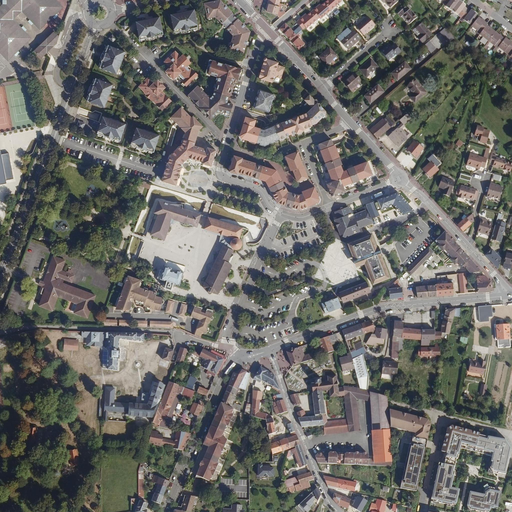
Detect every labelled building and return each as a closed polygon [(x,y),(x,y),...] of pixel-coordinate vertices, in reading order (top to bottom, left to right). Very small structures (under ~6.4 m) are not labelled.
[(0,0),(0,51),(8,60),(14,54),(16,56),(21,52),(19,50),(31,37),(25,31),(27,30),(23,26),(22,28),(14,19),(22,11),(30,19),(28,21),(32,25),(33,23),(40,30),(53,17),(54,19),(59,15),(57,13),(63,7),(56,0),(0,0)] [(205,3),(205,5),(208,18),(215,17),(221,24),(222,23),(227,28),(226,29),(232,36),(228,48),(243,53),(249,32),(237,19),(232,14),(232,13),(220,0),(205,3)] [(327,0),(324,3),(331,12),(336,8),(335,7),(341,2),(340,0),(339,0),(327,0)] [(448,4),(454,8),(460,0),(447,0),(449,1),(448,4)] [(461,0),(460,0),(454,8),(459,13),(461,11),(464,13),(468,8),(465,6),(466,4),(461,0)] [(279,7),(279,3),(270,1),(269,4),(268,4),(267,8),(266,11),(277,14),(279,7)] [(317,7),(312,10),(319,18),(320,19),(326,14),(327,15),(331,12),(324,3),(321,6),(318,8),(317,7)] [(408,11),(405,7),(398,13),(401,17),(403,15),(410,23),(416,17),(409,9),(408,11)] [(468,8),(464,13),(467,15),(465,17),(471,22),(478,13),(472,8),(471,10),(468,8)] [(177,13),(171,15),(174,33),(181,31),(181,32),(192,30),(192,29),(198,28),(194,10),(188,11),(188,10),(185,11),(179,12),(176,13),(177,13)] [(312,10),(310,12),(316,20),(319,18),(312,10)] [(302,16),(298,20),(305,28),(306,29),(312,24),(313,25),(317,21),(310,12),(306,15),(303,18),(302,16)] [(142,20),(136,22),(140,40),(146,39),(157,36),(163,35),(160,17),(153,18),(153,17),(150,18),(144,19),(142,20)] [(375,25),(367,17),(356,27),(363,35),(375,25)] [(488,24),(480,18),(473,26),(476,29),(478,30),(477,32),(498,48),(499,47),(511,56),(511,42),(506,38),(505,39),(487,25),(488,24)] [(305,28),(298,20),(295,22),(302,30),(305,28)] [(431,35),(421,23),(412,31),(417,36),(417,37),(422,43),(431,35)] [(304,45),(284,24),(279,29),(289,41),(290,40),(292,43),(298,50),(304,45)] [(454,38),(445,28),(440,32),(449,43),(454,38)] [(353,29),(350,31),(340,41),(347,49),(353,43),(354,44),(358,40),(360,38),(353,29)] [(59,36),(54,32),(48,38),(51,41),(50,43),(52,45),(55,45),(56,44),(59,36)] [(50,43),(51,41),(48,38),(41,45),(44,48),(46,47),(47,48),(47,52),(49,51),(53,46),(55,45),(52,45),(50,43)] [(436,49),(429,41),(424,45),(431,53),(436,49)] [(401,51),(394,44),(390,47),(388,45),(380,52),(387,59),(394,53),(396,55),(401,51)] [(44,48),(41,45),(34,51),(41,58),(47,52),(47,48),(46,47),(44,48)] [(125,52),(108,45),(106,51),(105,51),(104,53),(105,56),(109,57),(108,60),(104,58),(102,59),(101,61),(102,62),(100,68),(117,74),(125,52)] [(336,56),(329,48),(319,57),(326,65),(336,56)] [(180,58),(175,52),(165,62),(171,67),(166,72),(173,79),(177,76),(182,81),(181,82),(186,87),(198,75),(193,70),(188,65),(191,62),(183,55),(180,58)] [(278,63),(265,58),(259,78),(273,83),(274,77),(281,78),(285,67),(278,65),(278,63)] [(378,67),(371,59),(359,70),(366,78),(378,67)] [(214,92),(229,96),(234,79),(237,80),(240,69),(222,63),(222,64),(209,60),(205,73),(218,77),(214,92)] [(411,70),(404,62),(393,71),(390,74),(397,81),(411,70)] [(363,84),(354,74),(344,83),(350,90),(354,87),(357,83),(360,86),(363,84)] [(113,85),(96,78),(93,84),(92,84),(91,87),(93,89),(97,90),(96,93),(92,91),(89,92),(88,94),(89,95),(87,101),(104,107),(113,85)] [(153,85),(147,80),(140,87),(145,92),(144,93),(151,100),(152,99),(162,110),(171,101),(161,91),(165,88),(157,80),(154,84),(153,85)] [(425,92),(415,80),(407,87),(412,92),(413,91),(414,93),(413,94),(410,97),(414,101),(425,92)] [(384,92),(377,85),(372,89),(364,96),(370,104),(384,92)] [(199,108),(205,114),(211,108),(213,100),(211,97),(210,98),(197,86),(188,95),(200,108),(199,108)] [(274,94),(260,89),(254,107),(268,112),(274,94)] [(226,115),(229,107),(226,106),(227,102),(229,96),(214,92),(213,95),(211,97),(213,100),(211,108),(205,114),(210,119),(217,113),(226,115)] [(256,120),(245,117),(239,136),(241,138),(256,143),(257,142),(265,145),(279,139),(280,140),(287,137),(286,136),(299,132),(299,133),(306,130),(305,129),(315,125),(315,124),(319,123),(327,114),(327,111),(319,103),(317,100),(316,100),(311,96),(306,100),(313,108),(308,113),(284,122),(284,124),(282,125),(281,124),(264,130),(263,132),(260,131),(260,129),(254,127),(256,120)] [(191,117),(181,107),(171,116),(186,131),(182,143),(172,153),(169,157),(168,163),(167,163),(165,170),(179,174),(181,167),(180,167),(181,164),(187,159),(188,157),(203,162),(202,163),(211,166),(216,150),(207,147),(207,149),(194,145),(199,129),(202,126),(193,116),(191,117)] [(411,119),(406,114),(398,121),(402,124),(403,126),(411,119)] [(125,123),(102,115),(96,133),(102,134),(102,136),(104,136),(106,135),(108,131),(111,132),(110,136),(110,138),(112,139),(113,138),(119,140),(125,123)] [(394,124),(388,116),(370,131),(377,139),(394,124)] [(158,134),(135,126),(130,144),(136,146),(136,147),(138,148),(140,146),(142,142),(145,143),(143,147),(144,150),(146,150),(147,149),(152,151),(158,134)] [(484,128),(477,126),(474,135),(481,137),(480,142),(486,143),(489,134),(488,134),(489,131),(483,130),(484,128)] [(401,129),(399,127),(388,136),(398,147),(410,136),(407,132),(405,134),(402,137),(398,132),(401,129)] [(333,145),(331,139),(318,144),(321,150),(320,150),(332,182),(326,184),(331,195),(334,196),(345,192),(342,186),(352,182),(352,183),(359,180),(372,174),(367,161),(347,169),(347,170),(343,172),(340,165),(341,165),(339,158),(339,157),(334,145),(333,145)] [(422,149),(414,142),(407,150),(416,157),(422,149)] [(403,151),(398,157),(407,165),(412,159),(403,151)] [(489,152),(486,151),(484,158),(470,154),(466,165),(473,167),(473,166),(480,168),(480,167),(484,168),(489,152)] [(308,178),(297,152),(284,157),(290,172),(293,170),(298,182),(308,178)] [(242,158),(234,155),(229,172),(237,174),(238,173),(265,181),(266,183),(277,203),(285,205),(284,206),(292,208),(292,207),(299,210),(319,202),(320,200),(315,188),(313,188),(302,192),(302,194),(299,195),(288,192),(277,170),(256,164),(256,163),(242,159),(242,158)] [(440,164),(432,155),(428,159),(430,162),(423,169),(430,177),(438,170),(436,167),(440,164)] [(496,156),(492,155),(489,163),(493,164),(493,165),(498,167),(504,169),(506,161),(495,158),(496,156)] [(178,178),(164,173),(162,181),(176,185),(178,178)] [(454,183),(442,178),(438,187),(445,190),(443,194),(449,197),(454,183)] [(503,188),(490,184),(487,194),(486,197),(490,198),(491,197),(499,199),(503,188)] [(473,189),(461,186),(457,186),(455,194),(458,195),(457,198),(463,199),(463,197),(472,200),(473,199),(476,200),(478,192),(475,191),(475,190),(473,189)] [(381,204),(379,200),(369,204),(367,210),(353,215),(350,214),(347,207),(334,212),(336,219),(334,220),(340,236),(341,235),(343,236),(344,238),(359,232),(358,229),(374,222),(369,209),(381,204)] [(168,205),(157,201),(153,214),(157,215),(155,222),(155,230),(152,230),(151,234),(152,235),(151,237),(162,240),(162,239),(165,239),(169,228),(167,224),(169,223),(170,224),(171,225),(172,224),(173,223),(173,222),(173,221),(173,220),(175,219),(178,222),(179,223),(183,225),(184,224),(193,227),(194,224),(197,225),(198,221),(196,220),(197,214),(182,209),(182,205),(168,205)] [(466,219),(465,218),(461,222),(458,219),(454,222),(463,231),(471,224),(474,222),(474,221),(472,214),(466,219)] [(501,216),(498,215),(490,239),(500,242),(504,228),(498,227),(501,216)] [(201,288),(207,292),(206,293),(207,294),(208,295),(209,294),(210,294),(210,293),(217,295),(228,269),(226,268),(228,264),(226,263),(229,257),(232,254),(231,252),(232,250),(230,249),(232,248),(233,249),(234,249),(235,249),(237,249),(239,248),(240,246),(241,244),(241,242),(240,241),(239,239),(242,228),(207,217),(204,229),(228,237),(220,243),(221,246),(219,251),(201,288)] [(486,220),(481,219),(477,232),(488,235),(489,232),(491,227),(492,223),(488,222),(485,221),(486,220)] [(448,234),(445,230),(444,231),(442,234),(436,239),(440,243),(437,245),(442,250),(444,248),(452,257),(450,259),(454,264),(456,262),(459,265),(462,265),(463,264),(464,263),(466,265),(467,265),(471,261),(469,258),(470,258),(467,255),(466,255),(460,248),(454,241),(448,235),(448,234)] [(372,279),(388,273),(382,256),(379,246),(377,247),(372,233),(348,243),(353,256),(365,262),(372,279)] [(433,252),(429,247),(412,264),(409,267),(405,271),(410,275),(433,252)] [(501,259),(496,254),(492,249),(485,255),(498,269),(501,259)] [(65,260),(53,256),(44,281),(42,285),(40,292),(43,293),(39,304),(52,309),(57,295),(77,303),(74,312),(87,316),(95,294),(62,282),(64,279),(72,282),(73,277),(71,276),(72,274),(61,270),(65,260)] [(478,270),(479,269),(472,260),(470,258),(469,258),(471,261),(467,265),(466,265),(464,263),(463,264),(470,272),(473,272),(477,268),(478,270)] [(171,269),(165,267),(161,280),(179,285),(183,273),(177,271),(176,273),(171,271),(171,269)] [(389,277),(388,273),(372,279),(373,283),(389,277)] [(468,293),(466,273),(459,273),(461,294),(468,293)] [(490,281),(484,274),(482,274),(482,276),(480,276),(476,277),(478,292),(491,291),(490,281)] [(140,279),(128,275),(117,308),(121,309),(121,310),(121,312),(122,313),(123,313),(129,314),(132,305),(130,304),(131,302),(130,301),(131,298),(129,297),(130,295),(136,297),(136,300),(145,303),(144,305),(160,310),(163,297),(156,296),(156,293),(151,291),(150,291),(138,287),(140,279)] [(403,286),(396,280),(391,285),(392,289),(389,289),(390,298),(404,296),(403,286)] [(370,290),(367,281),(339,292),(341,296),(343,301),(370,290)] [(441,283),(438,284),(438,285),(437,296),(454,294),(452,282),(447,283),(445,283),(444,281),(441,282),(441,283)] [(438,285),(438,284),(435,284),(436,285),(415,287),(417,298),(437,296),(438,285)] [(342,307),(338,297),(322,303),(325,313),(335,309),(342,307)] [(171,313),(174,302),(168,300),(165,312),(171,313)] [(184,317),(187,305),(182,304),(179,315),(184,317)] [(202,307),(194,305),(190,316),(200,319),(194,335),(200,337),(202,333),(203,333),(206,332),(208,327),(206,326),(208,321),(210,321),(213,315),(211,314),(213,310),(207,308),(205,313),(200,312),(202,307)] [(492,317),(491,306),(478,307),(480,323),(489,322),(488,317),(492,317)] [(443,318),(443,322),(451,324),(453,316),(460,317),(461,310),(462,310),(462,308),(457,309),(445,310),(443,318)] [(371,320),(360,324),(364,333),(370,331),(373,332),(375,330),(371,320)] [(402,338),(403,328),(403,323),(394,322),(392,339),(400,340),(400,338),(402,338)] [(451,324),(443,322),(442,323),(442,325),(442,327),(441,331),(441,332),(441,333),(449,334),(451,324)] [(350,353),(351,354),(364,346),(365,345),(367,342),(368,340),(366,339),(363,340),(361,342),(354,345),(353,340),(355,339),(355,340),(358,339),(357,336),(358,335),(359,336),(364,334),(364,333),(360,324),(342,331),(347,344),(350,353)] [(494,329),(495,340),(497,340),(498,348),(511,347),(509,325),(496,326),(496,329),(494,329)] [(368,340),(367,342),(370,344),(373,345),(374,343),(383,344),(384,339),(385,339),(386,330),(376,328),(375,335),(372,335),(368,340)] [(416,339),(421,340),(421,331),(403,328),(402,338),(400,338),(400,340),(399,350),(403,350),(404,339),(416,339)] [(87,337),(87,345),(89,346),(100,347),(104,351),(103,368),(117,370),(118,358),(119,358),(120,348),(118,348),(119,338),(136,339),(136,340),(143,341),(144,333),(138,333),(136,333),(128,332),(117,332),(99,332),(82,331),(82,337),(85,337),(85,336),(87,336),(87,337)] [(435,340),(435,332),(435,331),(421,331),(421,340),(429,340),(435,340)] [(331,345),(339,342),(336,334),(328,337),(331,345)] [(331,345),(328,337),(318,340),(323,354),(333,351),(331,345)] [(400,340),(392,339),(392,358),(398,359),(399,350),(400,340)] [(78,342),(64,341),(63,349),(78,350),(78,342)] [(440,351),(440,344),(435,344),(434,348),(421,348),(421,356),(440,356),(440,351)] [(303,350),(302,346),(286,352),(292,367),(314,359),(313,357),(312,353),(304,356),(302,350),(303,350)] [(365,348),(364,346),(351,354),(352,360),(363,354),(365,353),(364,349),(365,348)] [(183,364),(186,352),(187,349),(180,348),(176,361),(183,364)] [(170,350),(166,349),(163,360),(170,362),(173,351),(170,350)] [(223,360),(210,353),(203,350),(202,350),(202,352),(200,355),(196,352),(194,351),(193,352),(194,352),(193,354),(199,357),(199,356),(204,359),(202,362),(206,364),(204,368),(208,370),(206,374),(208,375),(208,374),(215,377),(223,360)] [(351,354),(350,353),(347,354),(347,356),(348,358),(340,360),(343,372),(355,369),(352,360),(351,354)] [(355,369),(357,380),(368,377),(363,354),(352,360),(355,369)] [(485,362),(480,361),(480,364),(470,362),(468,371),(484,374),(486,365),(485,365),(485,362)] [(398,363),(383,362),(381,378),(393,380),(393,375),(397,375),(398,363)] [(274,375),(260,367),(256,375),(253,379),(260,383),(261,381),(272,386),(272,387),(273,388),(274,387),(280,390),(274,375)] [(233,374),(228,385),(238,390),(239,389),(238,388),(238,387),(245,390),(250,374),(246,372),(242,370),(233,374)] [(197,379),(190,376),(186,389),(193,391),(195,385),(197,379)] [(330,397),(344,396),(343,388),(338,388),(337,382),(338,381),(337,381),(336,376),(327,377),(328,379),(325,380),(325,382),(320,382),(320,379),(321,379),(321,378),(320,378),(320,377),(319,377),(319,378),(315,379),(315,377),(314,377),(314,379),(313,379),(313,380),(314,379),(315,383),(313,383),(313,382),(311,382),(311,383),(311,386),(310,386),(310,387),(312,386),(312,390),(311,390),(311,391),(312,391),(312,392),(322,391),(326,390),(326,393),(329,392),(330,397)] [(360,389),(368,391),(368,377),(357,380),(360,389)] [(105,397),(104,411),(107,411),(129,413),(129,416),(139,417),(155,418),(158,410),(160,404),(167,386),(155,382),(153,388),(151,396),(146,395),(146,397),(143,397),(141,405),(131,404),(113,403),(114,389),(106,388),(105,397)] [(193,400),(196,392),(193,391),(186,389),(168,382),(167,386),(160,404),(158,410),(155,418),(152,426),(170,429),(172,418),(180,397),(182,396),(193,400)] [(489,386),(482,384),(480,395),(487,396),(489,386)] [(193,391),(196,392),(207,397),(209,391),(195,385),(193,391)] [(237,392),(238,390),(228,385),(226,391),(234,395),(236,397),(237,395),(235,394),(236,392),(237,392)] [(368,391),(360,389),(343,386),(343,388),(344,396),(346,408),(347,420),(348,425),(328,427),(327,422),(325,415),(324,404),(322,391),(312,392),(315,416),(306,417),(304,410),(297,413),(302,427),(304,427),(311,427),(324,425),(325,434),(336,433),(360,431),(357,412),(355,398),(370,401),(372,430),(389,429),(387,397),(369,393),(369,391),(368,391)] [(228,406),(234,409),(240,411),(241,406),(231,401),(232,398),(235,399),(236,397),(234,395),(226,391),(223,400),(221,403),(228,406)] [(273,397),(275,403),(283,400),(281,394),(273,397)] [(301,404),(297,394),(290,396),(294,406),(301,404)] [(259,412),(260,399),(252,398),(252,403),(251,416),(265,421),(267,414),(259,412)] [(283,400),(275,403),(274,402),(275,407),(274,408),(277,415),(288,412),(286,408),(285,404),(283,400)] [(204,403),(200,401),(198,405),(194,403),(194,404),(192,403),(192,404),(191,404),(188,409),(189,410),(191,411),(191,412),(190,413),(195,415),(192,420),(196,422),(200,412),(204,403)] [(228,406),(221,403),(212,424),(203,445),(208,447),(196,476),(204,480),(209,482),(211,476),(213,476),(218,464),(217,464),(227,439),(222,437),(226,426),(228,427),(233,415),(231,415),(234,409),(228,406)] [(411,437),(427,440),(431,424),(428,420),(389,409),(391,426),(412,433),(411,437)] [(267,414),(265,421),(266,428),(268,435),(273,433),(271,427),(274,427),(272,416),(267,414)] [(511,448),(506,439),(500,438),(500,440),(496,439),(497,437),(489,436),(452,426),(447,429),(441,451),(446,453),(446,457),(456,459),(457,459),(459,455),(458,455),(459,448),(493,456),(490,468),(493,473),(498,474),(497,476),(505,478),(511,448)] [(34,444),(36,429),(30,428),(28,443),(34,444)] [(393,467),(393,461),(392,462),(390,430),(372,431),(374,459),(368,459),(368,454),(346,453),(344,455),(337,455),(335,453),(330,452),(328,454),(318,453),(315,456),(318,463),(393,467)] [(158,433),(151,431),(148,442),(153,444),(153,445),(159,447),(162,436),(157,435),(158,433)] [(296,435),(295,431),(291,433),(292,437),(287,438),(290,448),(295,446),(300,445),(297,437),(296,435)] [(427,440),(411,437),(410,445),(426,447),(427,440)] [(187,440),(176,438),(173,448),(183,450),(187,440)] [(279,441),(283,451),(287,449),(290,448),(287,438),(279,441)] [(273,454),(283,451),(279,441),(278,442),(270,444),(271,447),(271,448),(273,454)] [(300,445),(295,446),(295,448),(291,450),(293,453),(294,453),(295,457),(296,456),(299,464),(300,467),(308,464),(300,445)] [(410,445),(400,489),(416,492),(426,447),(410,445)] [(78,465),(76,450),(70,451),(72,466),(78,465)] [(456,459),(446,457),(444,464),(455,466),(456,459)] [(262,462),(257,462),(256,471),(258,471),(258,476),(273,477),(274,468),(269,468),(270,467),(262,467),(262,462)] [(444,464),(439,463),(434,486),(435,486),(434,491),(433,490),(431,499),(436,500),(436,501),(452,505),(452,504),(455,505),(459,490),(450,488),(453,475),(454,476),(455,471),(454,471),(455,466),(444,464)] [(144,477),(144,472),(138,472),(139,499),(147,502),(147,501),(143,499),(144,490),(144,477)] [(296,486),(309,481),(314,480),(310,472),(297,477),(284,481),(287,489),(289,488),(296,486)] [(169,481),(150,474),(150,476),(152,477),(150,481),(153,482),(152,487),(151,488),(150,490),(151,491),(151,492),(153,493),(152,501),(160,504),(165,492),(169,481)] [(356,484),(357,483),(353,482),(333,478),(323,476),(328,488),(336,490),(337,488),(355,491),(356,486),(356,484)] [(310,487),(309,481),(296,486),(289,488),(290,492),(296,490),(297,491),(310,487)] [(319,492),(317,487),(297,505),(303,511),(306,511),(311,509),(309,507),(314,503),(313,501),(315,499),(314,497),(319,492)] [(497,508),(502,488),(498,487),(498,491),(497,492),(494,491),(494,490),(494,489),(489,487),(485,490),(484,496),(471,493),(468,508),(471,508),(471,509),(484,511),(485,511),(489,511),(490,507),(493,508),(493,507),(497,508)] [(333,499),(337,505),(341,496),(334,493),(333,497),(333,499)] [(351,499),(350,503),(355,505),(358,495),(351,493),(350,499),(351,499)] [(177,510),(185,511),(186,511),(190,511),(193,505),(195,505),(198,497),(197,497),(185,495),(181,507),(178,507),(178,508),(177,510)] [(348,508),(350,503),(351,499),(350,499),(341,496),(337,505),(343,507),(348,508)] [(376,505),(379,506),(377,511),(374,510),(373,511),(372,511),(384,511),(385,508),(384,507),(386,501),(377,499),(376,505)] [(147,504),(140,501),(135,511),(145,511),(147,510),(145,510),(147,504)]
